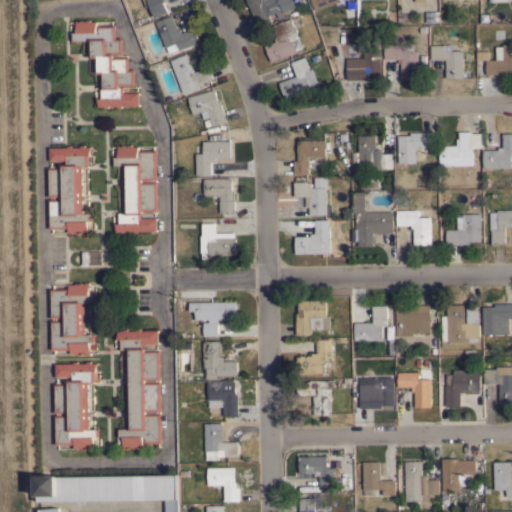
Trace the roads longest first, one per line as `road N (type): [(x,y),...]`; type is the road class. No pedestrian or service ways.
road 1 (residential): [(47,461),(168,460),(162,128),(114,7),(41,9)]
road 2 (residential): [(219,0),(259,126),(270,511)]
road 3 (residential): [(47,461),(41,9)]
road 4 (residential): [(259,126),(356,107),(511,103)]
road 5 (residential): [(265,279),(511,274)]
road 6 (residential): [(268,435),(511,432)]
